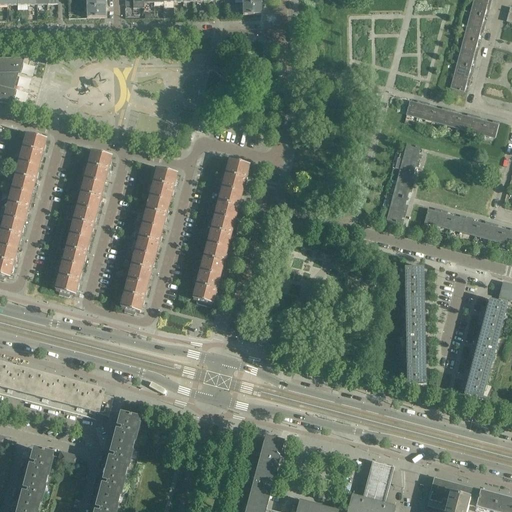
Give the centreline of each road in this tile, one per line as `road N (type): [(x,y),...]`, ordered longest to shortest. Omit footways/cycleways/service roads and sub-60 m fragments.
road 1 (residential): [(125,150),(84,307),(149,324),(186,166)]
road 2 (secondary): [(511,442),(282,385),(222,361)]
road 3 (secondary): [(222,361),(0,308)]
road 4 (secondary): [(0,335),(212,399)]
road 5 (secondary): [(212,399),(421,447)]
road 6 (residential): [(468,259),(264,205)]
road 7 (residential): [(0,285),(18,290),(60,133)]
road 8 (residential): [(282,31),(116,34)]
road 9 (residential): [(222,361),(264,205)]
road 10 (residential): [(511,117),(475,106),(504,0)]
road 11 (residential): [(275,162),(284,107),(282,31)]
